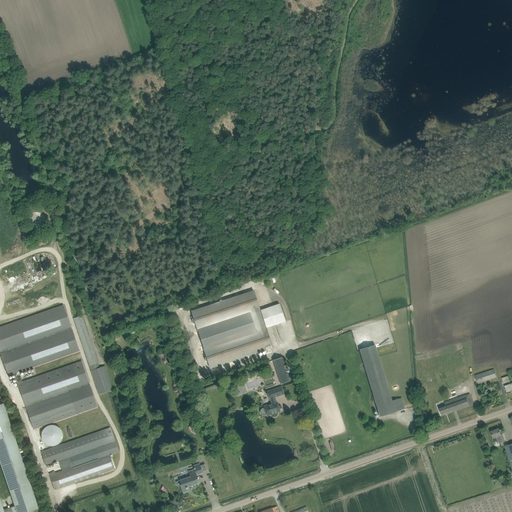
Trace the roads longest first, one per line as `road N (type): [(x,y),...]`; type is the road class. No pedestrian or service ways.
road 1 (tertiary): [(217,511),(511,409)]
road 2 (unknown): [(287,348),(292,316),(278,288),(212,295),(192,306),(186,323),(204,374),(255,360)]
